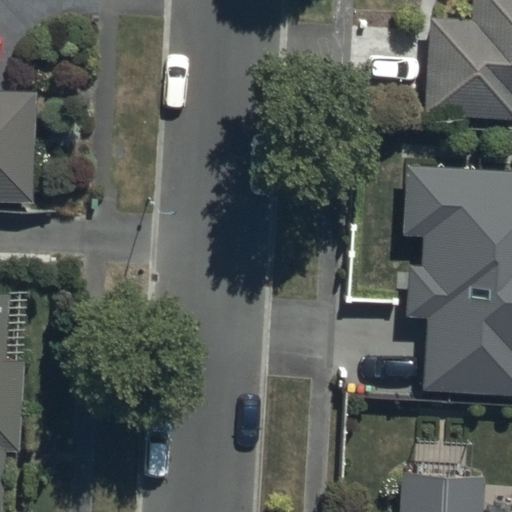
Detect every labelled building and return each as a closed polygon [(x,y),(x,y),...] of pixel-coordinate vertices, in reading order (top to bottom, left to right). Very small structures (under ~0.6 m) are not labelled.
[(511,0),(470,0),(470,19),(428,17),(424,115),(511,118),(511,0)] [(0,197),(28,198),(28,91),(0,90),(0,197)] [(511,167),(402,165),(400,234),(417,235),(416,261),(408,261),(407,315),(423,315),(421,388),(511,390),(511,167)] [(10,297),(0,296),(0,511),(2,511),(7,452),(19,453),(26,360),(6,359),(10,297)] [(478,511),(480,478),(397,474),(398,511),(478,511)]
